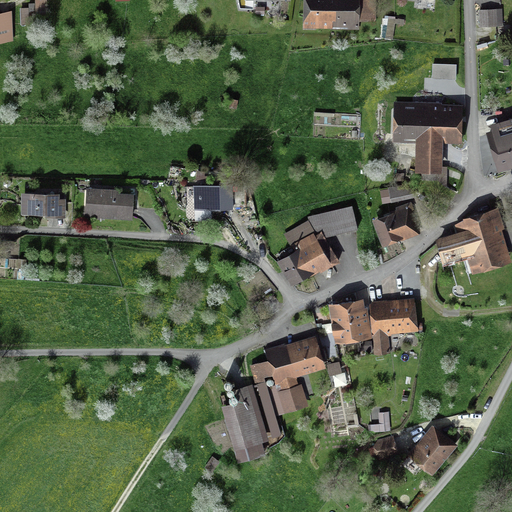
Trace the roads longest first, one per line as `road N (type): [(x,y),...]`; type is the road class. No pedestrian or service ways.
road 1 (residential): [(0,227),(214,241),(257,261),(297,305)]
road 2 (track): [(157,442),(210,358),(0,352)]
road 3 (residential): [(297,305),(399,261),(474,194)]
road 4 (residential): [(474,194),(468,0)]
road 5 (residential): [(511,369),(477,438),(416,511)]
